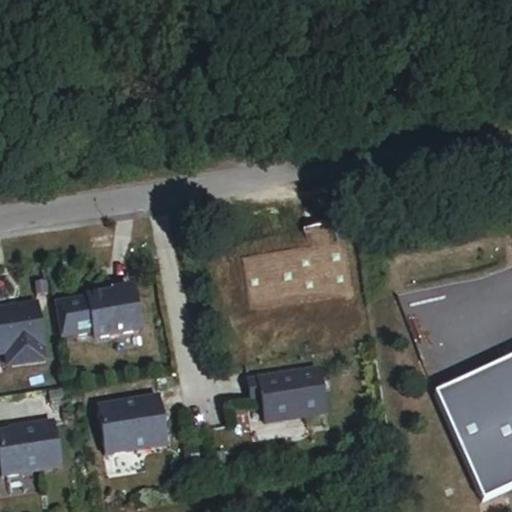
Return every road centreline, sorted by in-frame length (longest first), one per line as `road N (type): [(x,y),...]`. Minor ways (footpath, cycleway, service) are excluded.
road 1 (residential): [(199,428),(160,195)]
road 2 (residential): [(0,221),(160,195)]
road 3 (residential): [(160,195),(317,166)]
